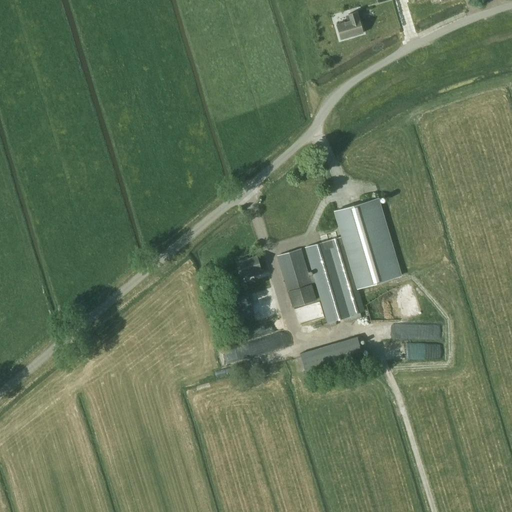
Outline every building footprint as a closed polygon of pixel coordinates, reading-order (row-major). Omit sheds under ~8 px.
[(341,39),(363,33),(357,12),(349,15),(350,21),(336,25),(341,39)] [(335,211),(357,288),(399,276),(377,199),(335,211)] [(350,315),(364,311),(342,237),(306,248),(314,275),(309,277),(300,249),(277,256),(292,307),(316,299),(312,284),(316,283),(327,323),(350,316),(350,315)] [(240,276),(247,274),(248,277),(262,273),(261,270),(260,270),(256,257),(237,262),(240,276)] [(232,321),(252,315),(246,296),(226,302),(232,321)] [(305,375),(364,358),(358,337),(299,354),(305,375)]
